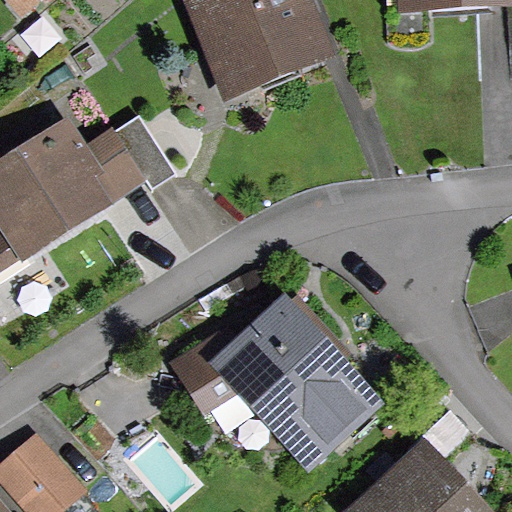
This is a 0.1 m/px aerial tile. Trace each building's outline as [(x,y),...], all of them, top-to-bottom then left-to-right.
[(219,0),(196,10),(229,93),(323,56),(300,0),(219,0)] [(511,0),(402,0),(403,10),(511,5),(511,0)] [(176,177),(138,119),(113,135),(140,178),(150,194),(176,177)] [(0,236),(0,270),(140,178),(113,135),(80,157),(65,133),(5,171),(0,163),(0,219),(7,231),(0,236)] [(256,404),(309,461),(368,407),(320,354),(331,344),(295,304),(243,352),(226,334),(175,366),(215,429),(256,404)] [(0,470),(0,478),(29,511),(60,511),(81,494),(34,440),(0,470)] [(375,511),(465,511),(424,467),(375,511)]
